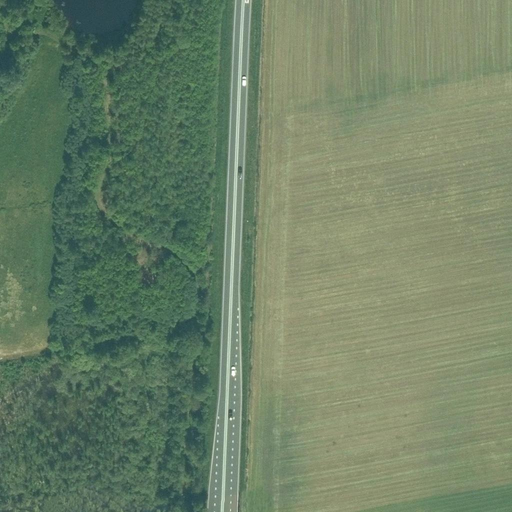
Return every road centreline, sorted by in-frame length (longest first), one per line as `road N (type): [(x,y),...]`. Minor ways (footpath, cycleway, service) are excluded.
road 1 (track): [(172,511),(197,291),(192,269),(97,206),(109,115),(101,69),(54,32),(10,36)]
road 2 (trunk): [(221,511),(243,0)]
